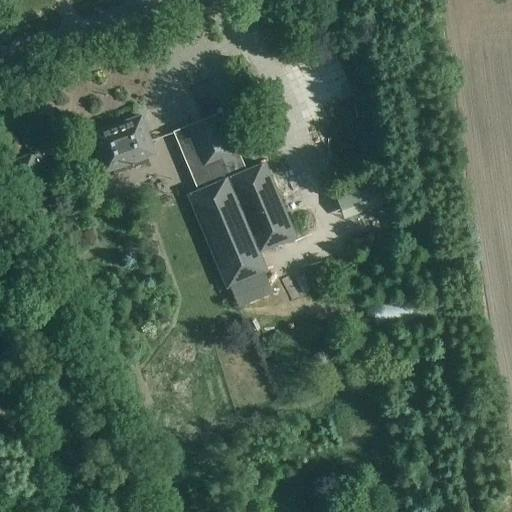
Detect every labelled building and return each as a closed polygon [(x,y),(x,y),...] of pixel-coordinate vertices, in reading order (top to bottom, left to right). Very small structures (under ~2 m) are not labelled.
[(346,60),(367,55),(364,39),(342,43),(346,60)] [(356,120),(377,114),(373,99),(352,104),(356,120)] [(175,133),(197,192),(188,196),(226,288),(266,271),(258,252),(294,237),(263,164),(238,175),(230,156),(232,155),(216,116),(175,133)] [(115,126),(91,135),(104,173),(112,170),(114,175),(130,169),(147,163),(145,158),(153,155),(140,117),(115,126)] [(31,155),(14,162),(25,188),(42,181),(31,155)] [(377,168),(331,185),(344,219),(390,202),(377,168)] [(60,193),(93,190),(92,179),(59,183),(60,193)] [(92,283),(71,241),(54,249),(76,291),(92,283)] [(153,403),(135,365),(114,375),(132,413),(153,403)]
